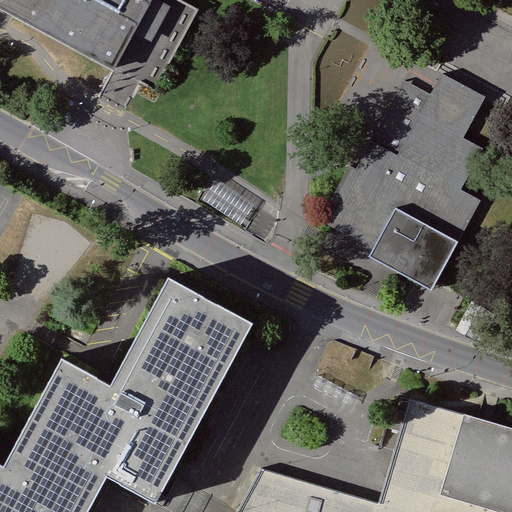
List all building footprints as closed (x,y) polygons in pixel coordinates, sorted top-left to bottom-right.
[(0,0),(0,13),(111,72),(143,13),(149,0),(0,0)] [(366,254),(429,288),(433,281),(455,242),(477,200),(459,190),(481,149),(460,137),(483,96),(440,73),(429,94),(403,79),(353,169),(348,166),(318,219),(370,248),(366,254)] [(490,260),(455,242),(433,281),(468,300),(490,260)] [(154,503),(254,320),(171,275),(112,382),(63,356),(3,464),(0,462),(0,511),(86,511),(106,476),(149,500),(154,503)] [(508,511),(440,493),(465,411),(411,395),(379,502),(262,469),(237,511),(508,511)] [(511,511),(511,424),(485,417),(465,411),(440,493),(508,511),(511,511)]
